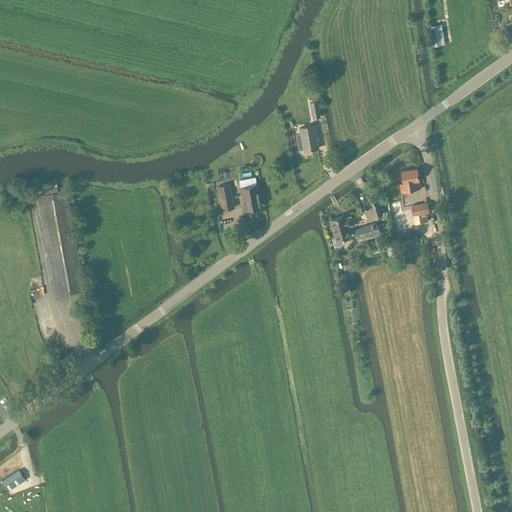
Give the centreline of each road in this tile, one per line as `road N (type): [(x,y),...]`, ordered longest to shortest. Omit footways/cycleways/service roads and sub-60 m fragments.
road 1 (tertiary): [(0,433),(415,125)]
road 2 (unclassified): [(477,511),(440,318),(443,261),(415,125)]
road 3 (tertiary): [(415,125),(511,54)]
